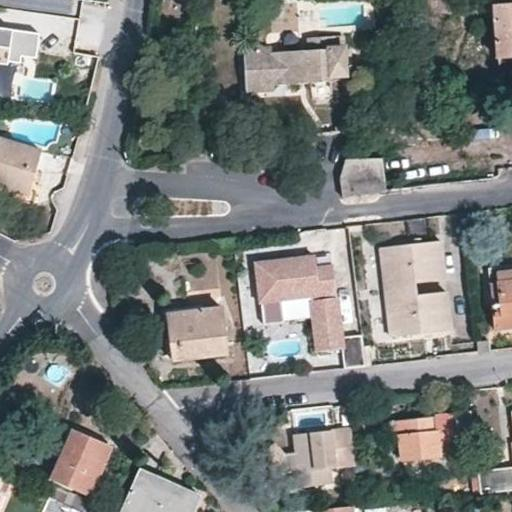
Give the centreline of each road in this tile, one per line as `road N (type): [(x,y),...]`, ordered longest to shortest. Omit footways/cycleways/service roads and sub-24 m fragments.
road 1 (residential): [(169,418),(219,397),(511,367)]
road 2 (residential): [(251,207),(362,209),(511,189)]
road 3 (tertiary): [(105,176),(137,0)]
road 4 (residential): [(91,218),(115,226),(239,220),(251,207)]
road 5 (residential): [(169,418),(65,300)]
road 6 (residential): [(251,207),(236,188),(105,176)]
